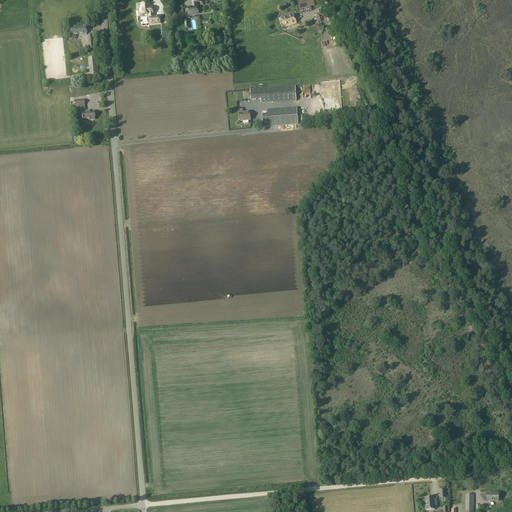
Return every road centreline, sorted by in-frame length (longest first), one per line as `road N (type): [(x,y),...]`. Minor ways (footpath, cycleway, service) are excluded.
road 1 (unclassified): [(143,505),(102,0)]
road 2 (track): [(143,505),(511,470)]
road 3 (track): [(326,0),(383,116)]
